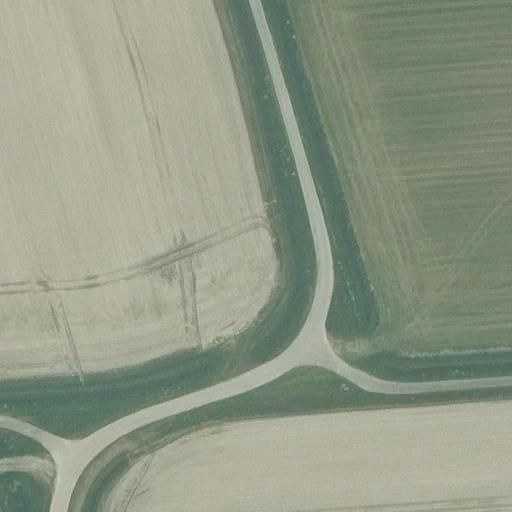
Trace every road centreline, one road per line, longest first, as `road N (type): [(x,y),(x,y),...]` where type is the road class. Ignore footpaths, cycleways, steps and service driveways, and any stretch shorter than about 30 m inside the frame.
road 1 (unclassified): [(56,511),(75,459),(101,436),(271,370),(304,343),(316,320),(306,182),(251,0)]
road 2 (track): [(304,343),(343,372),(380,386),(511,381)]
